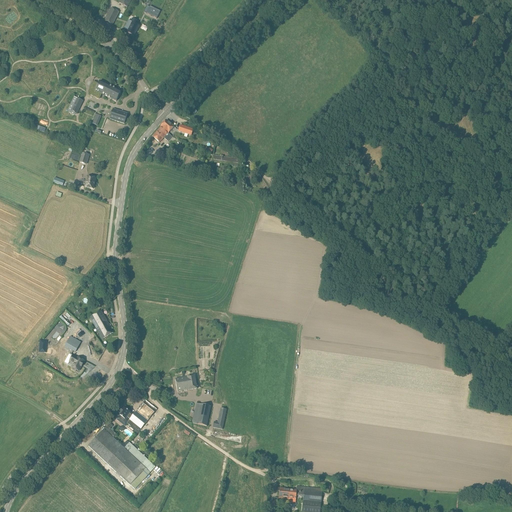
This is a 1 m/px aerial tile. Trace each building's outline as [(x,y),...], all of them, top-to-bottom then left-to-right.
[(146,14),(157,19),(161,12),(150,6),(146,14)] [(105,22),(113,26),(119,12),(111,8),(105,22)] [(132,18),(131,21),(128,20),(124,29),(127,30),(126,32),(134,36),(139,26),(136,24),(138,21),(132,18)] [(101,94),(116,102),(121,91),(100,81),(98,84),(93,82),(89,90),(88,92),(89,93),(90,95),(98,99),(101,94)] [(78,98),(71,111),(77,114),(83,101),(78,98)] [(103,107),(100,114),(111,117),(110,120),(124,124),(127,113),(113,109),(113,110),(103,107)] [(98,126),(102,116),(96,114),(92,124),(98,126)] [(162,127),(169,133),(175,126),(168,120),(162,127)] [(191,135),(193,129),(181,125),(179,131),(191,135)] [(162,127),(154,137),(160,143),(164,138),(168,141),(172,137),(169,133),(162,127)] [(86,165),(89,155),(82,153),(79,163),(86,165)] [(212,163),(240,167),(241,159),(224,157),(224,156),(221,156),(213,155),(212,163)] [(94,189),(97,178),(89,176),(86,187),(94,189)] [(107,321),(101,311),(90,317),(102,339),(114,333),(107,321)] [(65,346),(76,353),(81,343),(70,337),(65,346)] [(46,353),(47,341),(40,340),(39,353),(46,353)] [(86,360),(79,357),(78,357),(74,355),(71,361),(75,363),(73,367),(80,370),(86,360)] [(197,389),(195,375),(187,377),(188,377),(190,390),(197,389)] [(177,392),(190,390),(188,377),(175,379),(177,392)] [(136,435),(141,429),(155,412),(154,412),(156,408),(146,400),(143,403),(132,417),(129,414),(130,413),(125,409),(120,415),(124,419),(123,420),(131,427),(130,428),(134,431),(132,432),(136,435)] [(193,422),(197,423),(197,424),(207,426),(211,407),(201,405),(198,419),(193,418),(193,422)] [(223,430),(227,410),(221,409),(218,423),(214,422),(213,428),(223,430)] [(113,426),(110,424),(88,446),(130,486),(131,486),(135,490),(150,473),(156,467),(129,443),(124,448),(114,439),(117,435),(110,429),(113,426)] [(296,490),(290,490),(289,499),(289,502),(295,503),(296,496),(304,497),(303,501),(302,511),(320,511),(321,503),(323,489),(297,486),(296,490)] [(279,498),(289,499),(290,490),(280,488),(279,498)]
